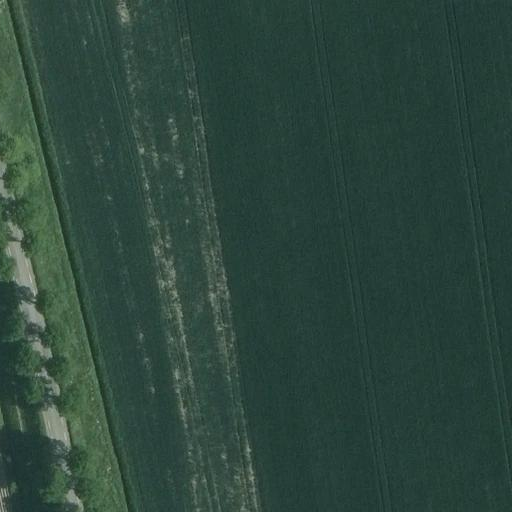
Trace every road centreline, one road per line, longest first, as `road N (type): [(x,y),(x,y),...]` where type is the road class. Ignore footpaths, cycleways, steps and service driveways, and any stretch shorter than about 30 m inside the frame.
road 1 (tertiary): [(0,194),(71,511)]
road 2 (track): [(25,511),(0,386)]
